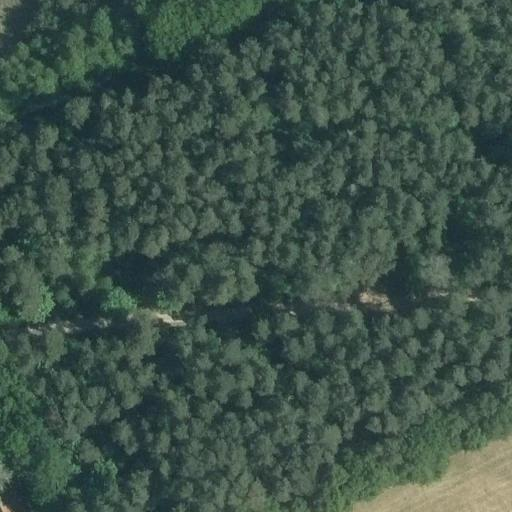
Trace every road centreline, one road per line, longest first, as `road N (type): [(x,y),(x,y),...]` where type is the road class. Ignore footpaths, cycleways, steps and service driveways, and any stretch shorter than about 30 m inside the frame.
road 1 (track): [(0,350),(511,295)]
road 2 (track): [(100,334),(1,118)]
